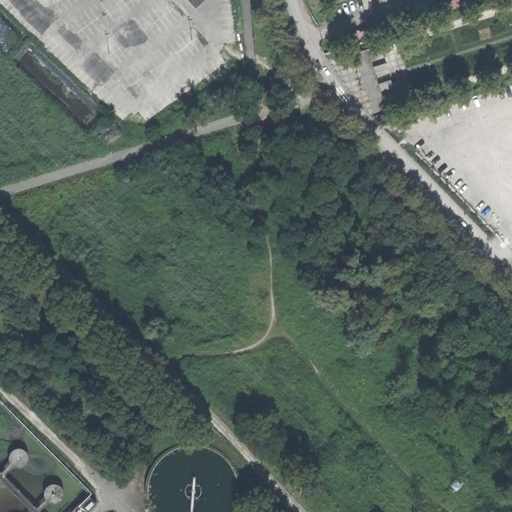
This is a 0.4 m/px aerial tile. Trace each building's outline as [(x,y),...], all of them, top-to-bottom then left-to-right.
[(453,0),(429,8),(432,16),(477,1),(476,0),(453,0)] [(350,31),(354,41),(422,19),(419,9),(350,31)] [(378,46),(351,54),(371,115),(397,107),(393,92),(381,96),(379,91),(391,87),(389,80),(377,83),(374,75),(386,71),(384,63),(371,67),(370,62),(382,58),(378,46)] [(0,511),(73,511),(90,496),(0,404),(0,511)] [(233,511),(237,505),(240,493),(240,481),(236,469),(230,459),(220,451),(210,445),(197,443),(185,444),(174,448),(163,455),(156,464),(150,475),(149,487),(150,500),(155,511),(233,511)]
